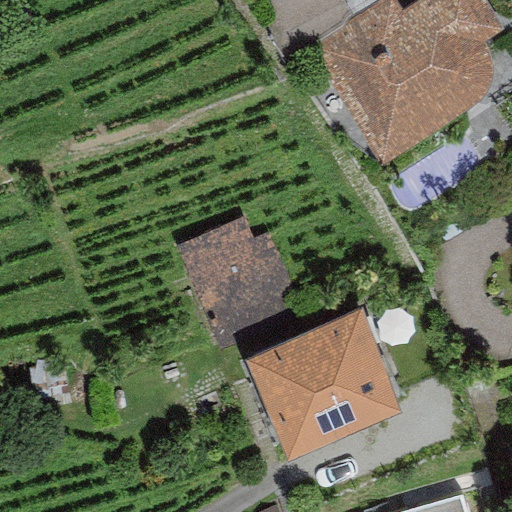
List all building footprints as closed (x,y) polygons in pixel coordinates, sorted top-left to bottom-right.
[(377,0),(309,46),(381,151),(472,90),(481,83),(486,75),(489,65),(489,54),(488,43),(482,34),(500,23),(485,0),(407,0),(402,3),(399,0),(377,0)] [(176,241),(220,344),(300,309),(266,230),(255,235),(244,212),(176,241)] [(363,288),(245,340),(286,432),(399,383),(363,288)] [(470,511),(462,483),(376,511),(470,511)] [(277,511),(274,500),(248,509),(249,511),(277,511)]
